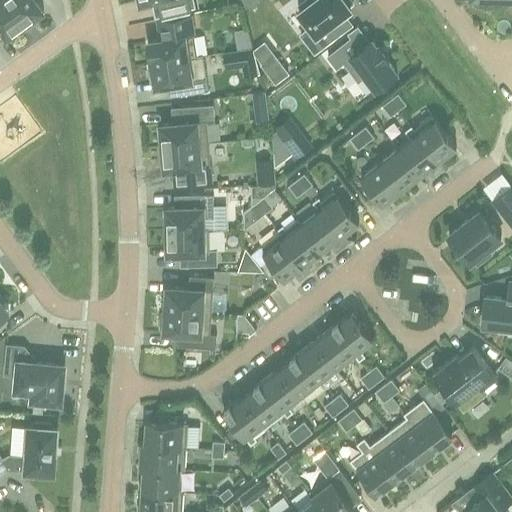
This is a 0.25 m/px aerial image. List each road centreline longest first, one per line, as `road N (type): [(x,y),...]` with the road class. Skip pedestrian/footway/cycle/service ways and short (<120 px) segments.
road 1 (residential): [(127,315),(127,217),(100,13)]
road 2 (residential): [(349,275),(412,356),(470,309),(408,229)]
road 3 (residential): [(114,401),(209,386),(349,275)]
road 4 (residential): [(127,315),(68,313),(50,302),(0,234)]
road 5 (residential): [(0,84),(100,13)]
